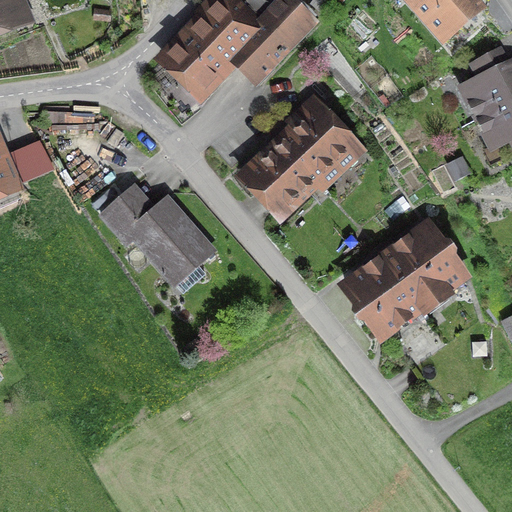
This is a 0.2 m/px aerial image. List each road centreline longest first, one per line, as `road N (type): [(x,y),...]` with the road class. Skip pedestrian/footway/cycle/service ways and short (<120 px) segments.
road 1 (unclassified): [(476,511),(170,137),(103,81)]
road 2 (residential): [(103,81),(193,0)]
